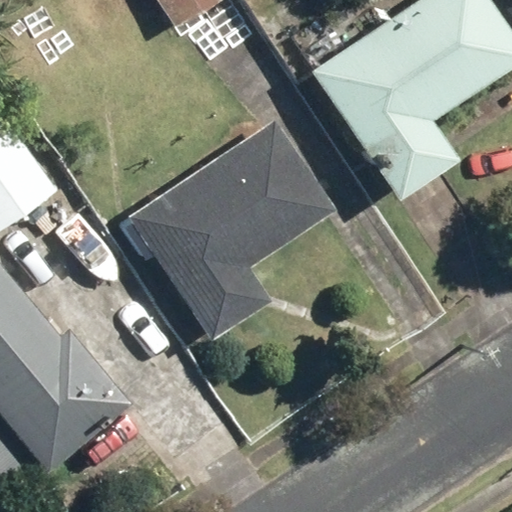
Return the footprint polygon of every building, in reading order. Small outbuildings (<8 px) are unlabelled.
[(141,0),(163,32),(212,0),(141,0)] [(503,58),(464,0),(409,0),(292,79),(376,206),(435,166),(406,123),(503,58)] [(0,116),(0,221),(49,187),(0,116)] [(323,211),(256,119),(111,224),(198,344),(255,302),(235,275),(323,211)] [(106,414),(0,293),(0,494),(24,473),(30,480),(106,414)]
